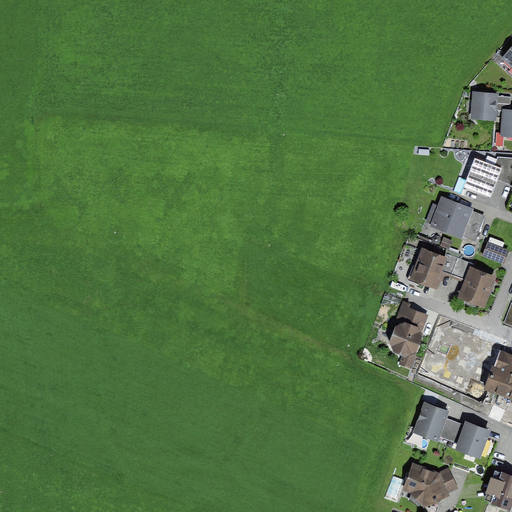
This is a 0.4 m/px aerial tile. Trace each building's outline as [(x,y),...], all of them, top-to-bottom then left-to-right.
[(499,93),(474,90),(471,119),(496,121),(499,93)] [(511,108),(504,108),(502,135),(511,135),(511,108)] [(496,163),(475,156),(465,185),(493,197),(498,179),(511,184),(511,156),(499,155),(496,163)] [(475,208),(441,195),(431,224),(464,237),(475,208)] [(509,249),(488,241),(482,254),(504,263),(509,249)] [(448,256),(422,246),(410,278),(436,288),(448,256)] [(496,276),(470,266),(458,296),(484,307),(496,276)] [(433,312),(403,301),(389,338),(393,351),(402,355),(399,364),(412,369),(433,312)] [(511,356),(486,347),(480,363),(492,367),(485,387),(511,397),(511,356)] [(451,412),(425,402),(413,432),(439,442),(441,437),(457,443),(456,448),(481,458),(493,429),(467,419),(464,425),(448,419),(451,412)] [(442,473),(414,462),(405,490),(412,492),(428,507),(451,496),(448,490),(457,488),(450,468),(442,473)] [(511,473),(500,469),(490,500),(511,506),(511,473)]
